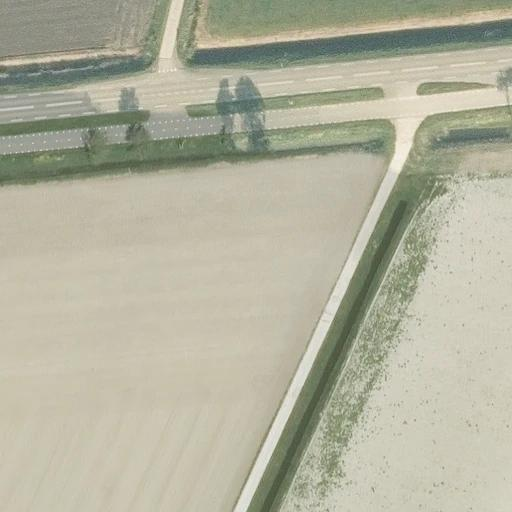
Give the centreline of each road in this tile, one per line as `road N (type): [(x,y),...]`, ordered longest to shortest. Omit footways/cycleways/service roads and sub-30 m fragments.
road 1 (secondary): [(0,109),(511,61)]
road 2 (track): [(402,73),(400,153),(238,511)]
